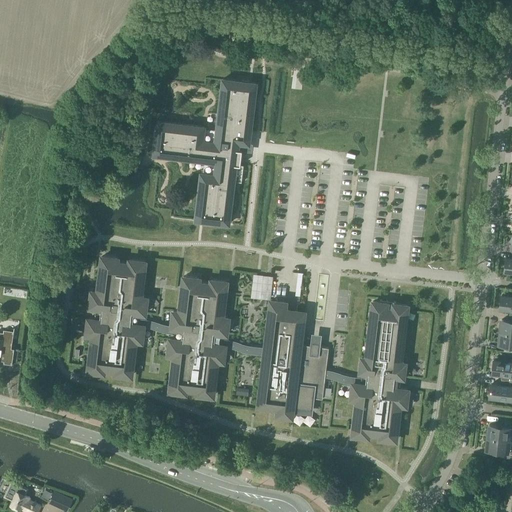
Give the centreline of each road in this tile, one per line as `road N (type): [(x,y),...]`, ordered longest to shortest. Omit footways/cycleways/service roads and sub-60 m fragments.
road 1 (secondary): [(288,511),(0,410)]
road 2 (residential): [(486,280),(511,57)]
road 3 (unknown): [(363,266),(372,188),(380,183),(405,190),(398,270)]
road 4 (unknown): [(287,257),(296,180),(307,175),(332,185),(316,261)]
road 5 (residential): [(472,406),(486,280)]
